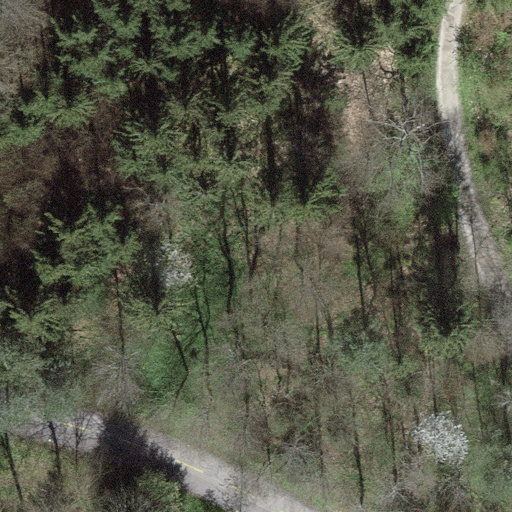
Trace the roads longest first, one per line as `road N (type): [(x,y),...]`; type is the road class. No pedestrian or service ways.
road 1 (track): [(452,0),(451,136),(511,329)]
road 2 (track): [(0,405),(154,451),(280,511)]
